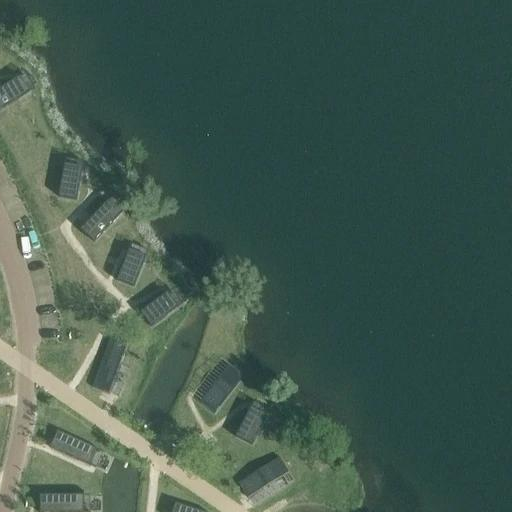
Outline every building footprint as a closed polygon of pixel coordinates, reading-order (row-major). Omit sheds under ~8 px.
[(21,79),(0,91),(0,112),(30,94),(21,79)] [(65,167),(59,199),(77,202),(83,170),(65,167)] [(110,203),(81,232),(94,244),(122,215),(110,203)] [(130,252),(117,283),(134,289),(146,258),(130,252)] [(168,295),(141,315),(152,329),(178,309),(168,295)] [(111,339),(93,389),(109,395),(128,345),(111,339)] [(230,366),(200,405),(214,416),(244,377),(230,366)] [(251,410),(236,439),(253,447),(267,418),(251,410)] [(58,434),(51,450),(91,468),(98,452),(58,434)] [(280,459),(239,485),(248,500),(290,474),(280,459)] [(84,511),(84,497),(41,498),(40,511),(84,511)]
